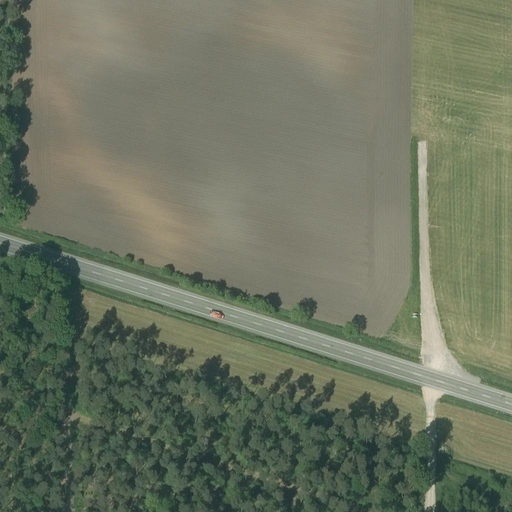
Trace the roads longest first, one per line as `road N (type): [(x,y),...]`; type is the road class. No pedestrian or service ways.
road 1 (secondary): [(0,243),(511,405)]
road 2 (track): [(58,262),(67,511)]
road 3 (track): [(429,379),(431,511)]
